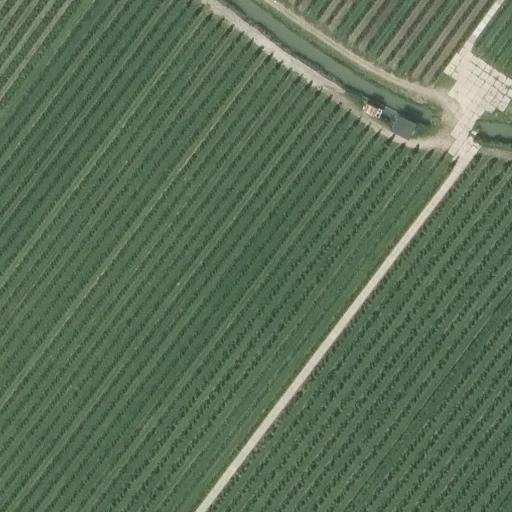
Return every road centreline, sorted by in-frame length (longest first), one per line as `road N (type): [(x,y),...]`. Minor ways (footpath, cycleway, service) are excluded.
road 1 (track): [(457,149),(456,167),(199,511)]
road 2 (track): [(457,149),(398,140),(202,0)]
road 3 (track): [(263,0),(374,75),(466,104),(457,149)]
road 4 (track): [(500,0),(461,53),(466,104),(511,113)]
